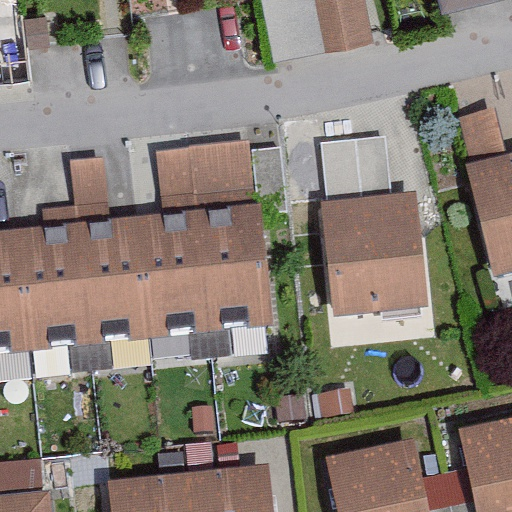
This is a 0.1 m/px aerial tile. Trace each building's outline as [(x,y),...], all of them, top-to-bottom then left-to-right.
[(361,0),(311,0),(323,58),(372,48),(361,0)] [(495,0),(441,0),(445,12),(495,0)] [(23,16),(0,18),(0,92),(31,89),(23,16)] [(511,171),(511,172),(498,119),(460,128),(499,291),(511,288),(511,171)] [(381,153),(325,157),(337,331),(434,324),(425,209),(385,211),(381,153)] [(284,224),(277,157),(159,169),(165,228),(111,233),(105,171),(72,174),(76,219),(44,222),(45,239),(0,243),(0,389),(275,361),(261,227),(284,224)] [(318,405),(322,427),(353,422),(350,399),(318,405)] [(511,511),(511,435),(465,446),(479,511),(511,511)] [(431,511),(419,454),(330,472),(337,511),(431,511)] [(273,511),(269,480),(114,499),(115,511),(273,511)]
